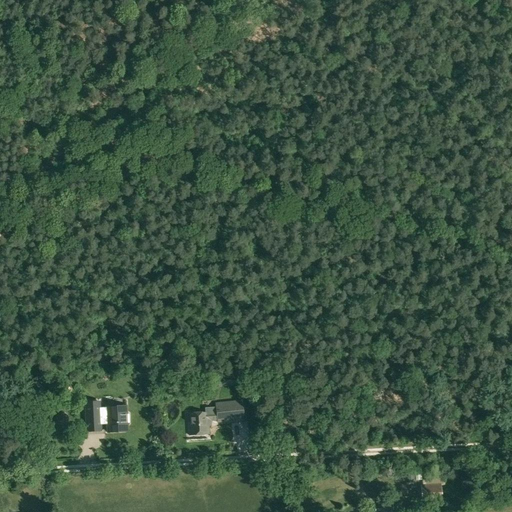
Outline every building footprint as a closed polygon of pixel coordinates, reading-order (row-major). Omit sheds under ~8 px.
[(155,372),(145,373),(146,390),(156,391),(155,372)] [(128,432),(127,405),(100,406),(100,400),(84,400),(85,432),(101,431),(101,425),(106,425),(106,433),(128,432)] [(212,426),(211,420),(217,420),(217,422),(244,420),(241,401),(216,404),(217,413),(207,413),(187,414),(189,436),(209,434),(208,427),(212,426)] [(56,417),(56,419),(56,422),(58,424),(59,425),(62,426),(65,425),(67,424),(68,422),(69,419),(68,417),(67,415),(64,413),(62,413),(60,413),(58,415),(56,417)] [(420,480),(422,503),(442,502),(441,486),(445,486),(444,478),(422,480),(420,480)]
